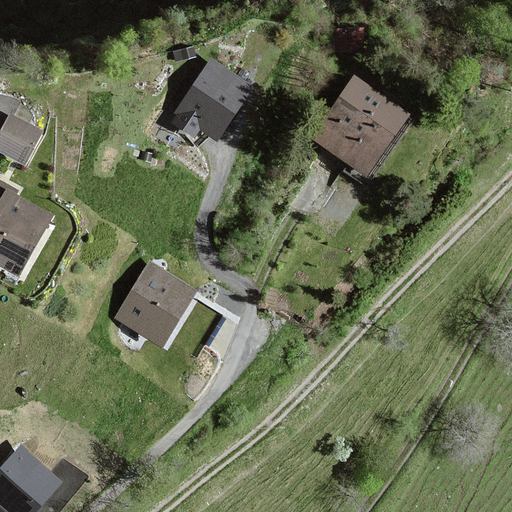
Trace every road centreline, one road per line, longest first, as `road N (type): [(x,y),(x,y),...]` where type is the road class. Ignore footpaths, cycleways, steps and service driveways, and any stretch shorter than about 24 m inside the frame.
road 1 (track): [(511,174),(283,411),(159,511)]
road 2 (track): [(362,511),(511,279)]
